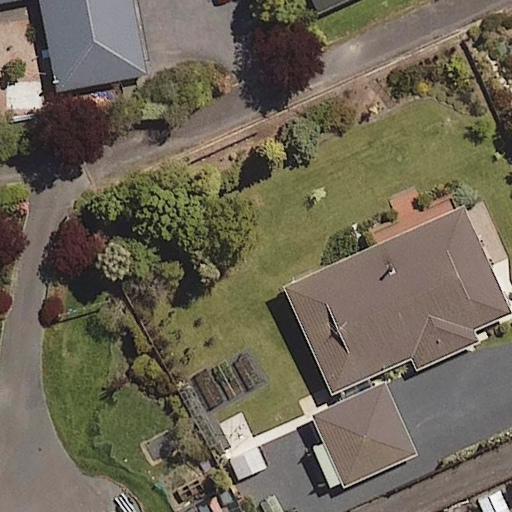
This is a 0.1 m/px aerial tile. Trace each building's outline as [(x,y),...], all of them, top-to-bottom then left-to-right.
[(39,0),(55,86),(144,70),(131,0),(39,0)] [(509,310),(460,201),(283,281),(331,389),(409,354),(415,366),(477,338),(472,327),(509,310)] [(414,450),(384,381),(311,413),(342,483),(414,450)] [(263,465),(242,414),(217,424),(237,475),(263,465)] [(511,511),(499,487),(475,498),(481,511),(511,511)]
